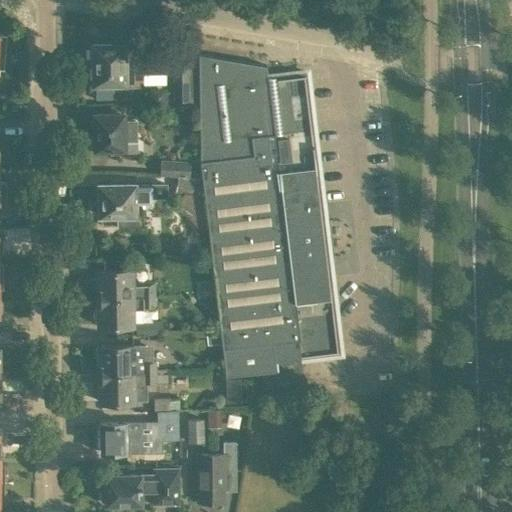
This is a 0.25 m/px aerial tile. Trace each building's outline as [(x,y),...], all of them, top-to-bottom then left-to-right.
[(123,45),(123,44),(92,45),(93,84),(124,83),(124,74),(169,73),(168,49),(156,49),(156,47),(131,47),(131,45),(123,45)] [(200,161),(226,376),(276,370),(275,360),(339,353),(306,72),(267,76),(266,65),(198,54),(200,161)] [(173,100),(189,100),(188,60),(173,60),(173,100)] [(122,122),(122,114),(93,114),(94,149),(123,148),(122,140),(135,140),(134,121),(122,122)] [(161,158),(160,175),(189,177),(190,160),(161,158)] [(172,179),(171,195),(196,196),(196,180),(172,179)] [(95,213),(97,214),(98,214),(98,216),(117,215),(117,227),(142,227),(142,202),(151,202),(151,197),(166,197),(165,184),(150,185),(98,185),(98,199),(96,200),(94,201),(94,202),(93,203),(93,204),(93,205),(92,206),(93,208),(93,209),(93,210),(94,211),(95,213)] [(100,269),(100,298),(158,297),(158,285),(155,285),(155,284),(133,284),(133,269),(100,269)] [(158,304),(158,297),(100,298),(100,325),(134,325),(134,310),(143,310),(143,306),(155,306),(155,304),(158,304)] [(137,334),(161,334),(161,319),(137,319),(137,334)] [(219,333),(206,334),(207,344),(220,342),(219,333)] [(100,345),(100,374),(154,373),(153,363),(150,363),(150,345),(100,345)] [(154,383),(154,373),(100,374),(100,401),(134,401),(148,401),(148,384),(154,383)] [(239,400),(238,377),(225,378),(225,400),(239,400)] [(153,398),(153,411),(156,411),(169,410),(169,397),(153,398)] [(169,410),(156,411),(156,423),(156,439),(178,438),(178,410),(169,410)] [(207,410),(207,426),(220,427),(220,410),(207,410)] [(187,419),(188,441),(202,441),(202,418),(187,419)] [(126,428),(126,425),(99,425),(99,454),(126,454),(126,442),(137,442),(137,428),(126,428)] [(197,502),(224,502),(224,453),(197,453),(197,502)] [(139,491),(153,491),(153,505),(177,505),(177,469),(153,469),(153,476),(104,477),(104,489),(101,491),(101,500),(104,502),(104,504),(139,504),(139,491)]
